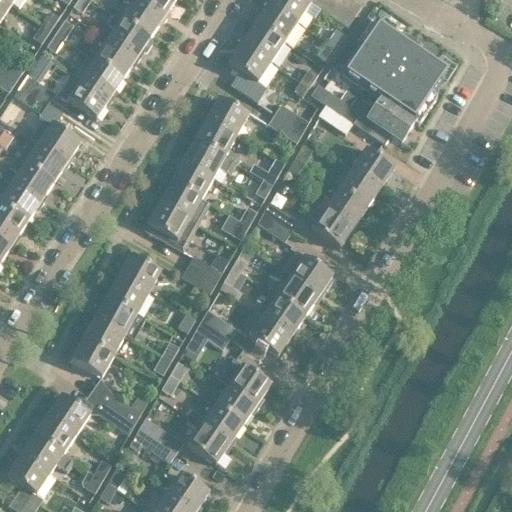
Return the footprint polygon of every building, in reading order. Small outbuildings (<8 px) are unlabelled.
[(0,0),(0,23),(11,7),(0,0)] [(90,2),(86,0),(79,0),(73,10),(81,16),(90,2)] [(161,22),(175,2),(171,0),(135,0),(133,4),(161,22)] [(307,3),(302,0),(273,0),(269,7),(296,26),(310,5),(307,3)] [(308,0),(307,3),(310,5),(316,9),(322,0),(308,0)] [(326,16),(337,0),(322,0),(316,9),(326,16)] [(337,0),(326,16),(336,22),(350,2),(346,0),(337,0)] [(360,9),(350,2),(336,22),(346,29),(360,9)] [(133,4),(120,23),(148,41),(161,22),(133,4)] [(283,45),(296,26),(269,7),(255,27),(283,45)] [(42,28),(49,33),(58,20),(50,15),(42,28)] [(145,46),(148,41),(120,23),(120,24),(111,17),(105,27),(114,33),(107,43),(134,62),(137,58),(140,59),(143,59),(148,50),(148,47),(145,46)] [(387,137),(400,145),(413,125),(417,128),(422,120),(435,101),(432,98),(450,72),(437,63),(377,22),(350,62),(341,75),(380,101),(367,120),(365,122),(378,130),(387,137)] [(71,29),(63,24),(55,37),(63,42),(71,29)] [(269,66),(283,45),(255,27),(242,47),(269,66)] [(49,33),(42,28),(33,42),(40,47),(49,33)] [(334,51),(336,49),(343,38),(335,33),(326,46),(334,51)] [(63,42),(55,37),(47,50),(55,55),(63,42)] [(107,43),(93,63),(121,82),(134,62),(107,43)] [(334,51),(326,46),(318,58),(326,63),(334,51)] [(242,47),(228,68),(256,86),(269,66),(242,47)] [(121,82),(93,63),(86,58),(80,67),(88,72),(80,83),(108,102),(121,82)] [(0,60),(0,75),(14,85),(21,75),(0,60)] [(299,84),(308,90),(317,78),(308,71),(299,84)] [(14,85),(0,75),(0,90),(7,95),(14,85)] [(108,102),(80,83),(71,78),(58,98),(94,122),(108,102)] [(27,79),(20,89),(46,107),(53,97),(27,79)] [(317,87),(312,94),(310,98),(322,106),(324,108),(339,117),(352,126),(353,127),(356,129),(363,118),(349,108),(339,102),(317,87)] [(46,107),(20,89),(13,100),(40,117),(46,107)] [(345,93),(339,102),(349,108),(355,99),(345,93)] [(207,124),(237,140),(249,119),(219,102),(207,124)] [(279,108),(274,118),(301,136),(307,126),(279,108)] [(339,117),(324,108),(318,119),(344,137),(352,126),(339,117)] [(301,136),(274,118),(268,129),(295,146),(301,136)] [(365,122),(367,120),(363,118),(356,129),(381,146),(384,142),(374,136),(378,130),(365,122)] [(225,162),(225,161),(237,140),(207,124),(195,145),(225,162)] [(38,147),(65,165),(79,145),(51,127),(38,147)] [(225,162),(195,145),(183,165),(213,182),(219,172),(230,178),(236,167),(225,161),(225,162)] [(24,167),(52,186),(65,165),(38,147),(24,167)] [(294,162),(303,168),(310,154),(301,149),(294,162)] [(393,171),(365,151),(351,171),(379,190),(393,171)] [(303,168),(294,162),(286,177),(295,182),(303,168)] [(11,171),(18,176),(11,187),(39,205),(52,186),(24,167),(24,168),(17,163),(11,171)] [(183,165),(172,186),(201,203),(213,182),(183,165)] [(262,183),(271,188),(279,174),(271,169),(262,183)] [(366,210),(379,190),(351,171),(338,191),(366,210)] [(271,188),(262,183),(255,196),(263,201),(271,188)] [(159,208),(189,224),(197,229),(209,207),(201,203),(172,186),(159,208)] [(0,207),(26,224),(39,205),(11,187),(3,198),(0,195),(0,207)] [(352,230),(366,210),(338,191),(324,211),(352,230)] [(268,205),(262,215),(290,234),(297,224),(268,205)] [(0,236),(12,245),(26,224),(0,207),(0,236)] [(183,255),(197,229),(189,224),(159,208),(148,228),(145,233),(170,248),(183,255)] [(247,211),(239,224),(248,229),(256,216),(247,211)] [(352,230),(324,211),(310,231),(338,250),(352,230)] [(290,234),(262,215),(257,225),(284,244),(290,234)] [(248,229),(239,224),(231,238),(240,243),(248,229)] [(0,236),(0,262),(12,245),(0,236)] [(289,264),(297,269),(289,280),(317,299),(332,279),(295,254),(289,264)] [(232,270),(240,275),(247,263),(239,258),(232,270)] [(131,259),(119,280),(148,297),(160,276),(131,259)] [(192,259),(186,270),(215,286),(221,276),(192,259)] [(215,286),(186,270),(180,281),(209,297),(215,286)] [(231,290),(240,275),(232,270),(223,285),(231,290)] [(136,318),(148,297),(119,280),(107,301),(136,318)] [(317,299),(289,280),(276,300),(304,319),(317,299)] [(304,319),(276,300),(270,295),(256,315),(262,319),(290,339),(304,319)] [(136,318),(107,301),(95,323),(124,340),(132,344),(144,322),(136,318)] [(206,312),(200,322),(229,343),(235,332),(206,312)] [(177,330),(186,335),(194,322),(185,317),(177,330)] [(276,359),(290,339),(262,319),(248,339),(276,359)] [(207,342),(221,352),(229,343),(200,322),(195,333),(184,352),(196,359),(207,342)] [(112,361),(124,340),(95,323),(83,344),(112,361)] [(100,382),(112,361),(83,344),(71,365),(100,381),(100,382)] [(160,360),(169,365),(177,351),(168,346),(160,360)] [(169,365),(160,360),(153,372),(162,377),(169,365)] [(216,381),(228,389),(256,409),(270,388),(230,360),(216,381)] [(177,366),(169,379),(178,385),(186,371),(177,366)] [(170,399),(178,385),(169,379),(161,393),(170,399)] [(214,409),(242,428),(256,409),(228,389),(214,409)] [(61,399),(48,418),(75,437),(89,417),(61,399)] [(106,408),(133,427),(140,417),(139,417),(145,407),(137,401),(129,413),(112,401),(106,408)] [(100,417),(128,437),(133,427),(106,408),(100,417)] [(228,448),(242,428),(214,409),(200,428),(228,448)] [(48,418),(34,439),(62,457),(75,437),(48,418)] [(144,420),(138,431),(174,456),(182,444),(174,439),(173,440),(144,420)] [(214,468),(228,448),(200,428),(186,449),(214,468)] [(133,440),(133,441),(129,449),(138,456),(143,447),(160,460),(168,465),(174,456),(138,431),(133,440)] [(34,439),(21,459),(48,477),(54,468),(66,475),(73,465),(61,457),(62,457),(34,439)] [(126,455),(119,467),(129,473),(136,461),(126,455)] [(7,479),(22,489),(31,495),(34,497),(48,477),(21,459),(7,479)] [(101,465),(94,478),(102,483),(109,469),(101,465)] [(116,473),(107,487),(115,492),(124,477),(116,473)] [(180,476),(166,496),(188,511),(196,511),(208,495),(180,476)] [(94,497),(102,483),(94,478),(85,492),(94,497)] [(108,505),(115,492),(107,487),(99,501),(108,505)] [(19,511),(31,495),(22,489),(8,509),(13,511),(19,511)] [(34,497),(31,495),(19,511),(33,511),(41,502),(34,497)] [(188,511),(166,496),(154,511),(188,511)]
